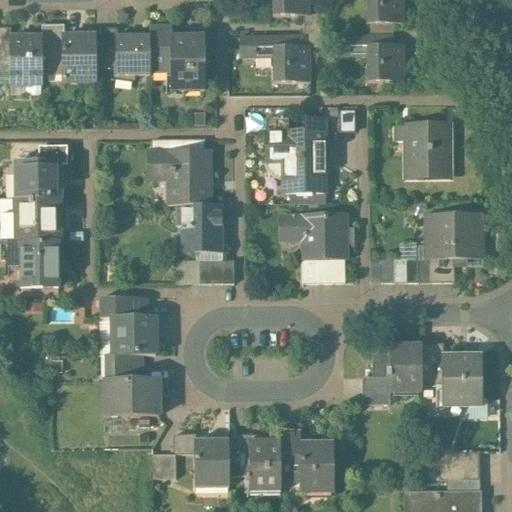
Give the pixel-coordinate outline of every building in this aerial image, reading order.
[(272,0),(273,19),(303,19),(310,19),(310,17),(309,0),(272,0)] [(366,0),(367,1),(367,27),(368,27),(393,27),(404,27),(403,0),(366,0)] [(322,17),(310,17),(310,19),(303,19),(303,39),(305,39),(305,50),(310,50),(322,50),(322,17)] [(393,27),(368,27),(368,39),(393,39),(393,27)] [(95,39),(63,39),(63,28),(41,28),(41,40),(42,72),(61,72),(61,84),(96,84),(96,72),(95,39)] [(203,38),(171,38),(171,29),(149,29),(149,43),(150,71),(169,70),(169,90),(182,90),(182,94),(204,93),(203,38)] [(41,40),(8,40),(8,30),(0,30),(0,60),(7,60),(8,87),(42,87),(42,72),(41,40)] [(117,31),(95,32),(95,39),(96,72),(115,72),(115,79),(150,79),(150,71),(149,43),(131,43),(131,39),(117,39),(117,31)] [(303,39),(239,39),(240,60),(273,60),(273,50),(305,50),(305,39),(303,39)] [(368,39),(334,39),(334,59),(367,59),(367,49),(393,49),(393,39),(368,39)] [(393,49),(367,49),(367,59),(367,85),(404,85),(404,49),(393,49)] [(305,50),(273,50),(273,60),(273,86),(310,85),(310,50),(305,50)] [(303,134),(264,135),(265,167),(267,172),(275,179),(280,181),(289,181),(289,194),(283,194),(283,195),(289,195),(289,207),(325,206),(325,121),(304,121),(303,134)] [(447,129),(394,130),(394,141),(407,141),(407,164),(416,164),(416,181),(435,181),(435,172),(448,172),(448,152),(450,149),(451,148),(451,146),(450,142),(447,140),(447,129)] [(171,143),(151,143),(151,155),(171,154),(171,143)] [(66,150),(38,151),(38,167),(58,167),(58,168),(66,168),(66,150)] [(151,155),(150,155),(150,177),(172,176),(173,208),(176,209),(177,209),(209,208),(209,207),(207,207),(206,173),(209,173),(209,154),(171,154),(151,155)] [(38,167),(17,167),(18,202),(58,202),(58,168),(58,167),(38,167)] [(18,202),(15,202),(16,225),(0,224),(0,244),(20,244),(58,244),(59,244),(58,202),(18,202)] [(177,209),(176,209),(176,229),(186,229),(187,255),(222,255),(222,226),(218,226),(218,208),(177,209)] [(346,218),(280,219),(280,240),(307,239),(307,263),(320,263),(332,263),(344,263),(346,263),(346,218)] [(481,218),(425,218),(425,262),(430,261),(442,261),(454,261),(482,261),(481,218)] [(58,244),(20,244),(21,290),(59,289),(58,244)] [(425,262),(418,262),(418,285),(430,285),(430,261),(425,262)] [(442,261),(430,261),(430,285),(442,284),(442,261)] [(454,261),(442,261),(442,284),(454,284),(454,261)] [(382,285),(382,262),(370,263),(370,286),(382,285)] [(394,285),(394,262),(382,262),(382,285),(394,285)] [(406,262),(394,262),(394,285),(407,285),(406,262)] [(418,285),(418,262),(406,262),(407,285),(418,285)] [(320,285),(320,263),(307,263),(300,263),(301,285),(320,285)] [(333,285),(332,263),(320,263),(320,285),(333,285)] [(344,263),(332,263),(333,285),(344,285),(344,263)] [(210,264),(199,264),(198,287),(210,287),(210,264)] [(221,264),(210,264),(210,287),(222,287),(221,264)] [(233,264),(221,264),(222,287),(233,286),(233,264)] [(147,301),(114,301),(114,319),(148,319),(147,301)] [(114,319),(112,319),(112,359),(141,359),(155,359),(155,330),(151,330),(151,319),(148,319),(114,319)] [(390,350),(390,342),(372,343),(372,380),(372,381),(387,380),(387,374),(389,374),(389,350),(390,350)] [(444,347),(420,348),(420,350),(421,388),(442,387),(441,359),(444,359),(444,347)] [(390,350),(389,350),(389,374),(387,374),(387,380),(389,380),(389,394),(390,394),(421,394),(421,388),(420,350),(390,350)] [(112,359),(104,360),(105,420),(158,419),(158,383),(141,384),(141,359),(112,359)] [(482,409),(481,359),(444,359),(441,359),(442,387),(442,409),(482,409)] [(387,380),(372,381),(372,380),(361,380),(362,408),(390,408),(390,394),(389,394),(389,380),(387,380)] [(292,433),(279,433),(279,443),(280,458),(292,458),(292,433)] [(334,496),(333,445),(301,446),(300,433),(292,433),(292,458),(280,458),(280,486),(301,486),(301,497),(334,496)] [(227,444),(195,444),(195,438),(174,438),(174,457),(195,457),(195,487),(195,491),(228,491),(228,480),(227,444)] [(279,443),(249,443),(249,438),(227,438),(227,444),(228,480),(249,480),(249,495),(280,495),(280,486),(280,458),(279,443)] [(479,455),(438,455),(439,484),(446,484),(479,483),(479,455)] [(446,484),(446,496),(405,496),(405,511),(475,511),(475,499),(481,499),(481,497),(479,497),(479,483),(446,484)]
